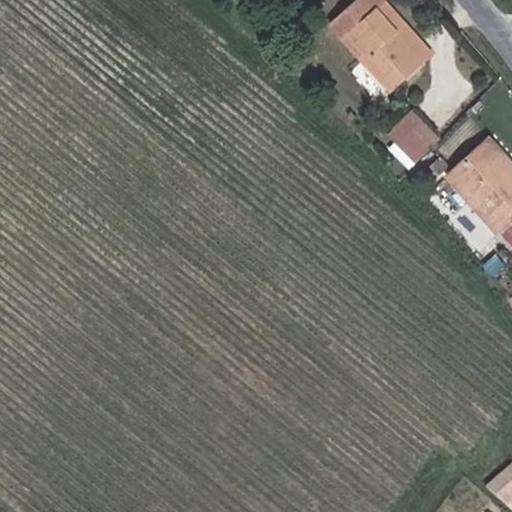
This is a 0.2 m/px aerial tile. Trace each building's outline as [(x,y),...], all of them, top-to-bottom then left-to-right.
[(350,13),(342,22),(402,85),(411,77),(350,13)] [(402,85),(342,22),(315,49),(376,111),(402,85)] [(390,133),(367,155),(394,184),(416,160),(390,133)] [(394,184),(367,155),(360,161),(386,189),(394,184)] [(511,213),(489,191),(494,183),(471,161),(436,197),(489,251),(511,229),(511,213)] [(511,200),(494,183),(489,191),(511,213),(511,200)] [(511,479),(504,470),(463,505),(470,511),(502,511),(505,509),(507,511),(509,511),(511,509),(511,479)]
